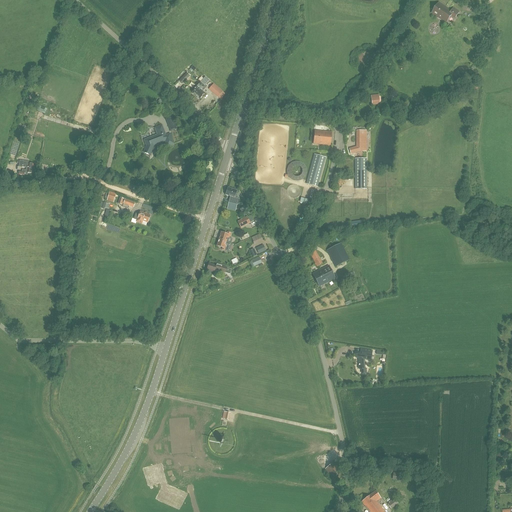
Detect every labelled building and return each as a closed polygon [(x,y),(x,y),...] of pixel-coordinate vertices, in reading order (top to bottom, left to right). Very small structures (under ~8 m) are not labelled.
[(431,14),(439,19),(446,24),(451,17),(455,19),(460,12),(454,7),(452,10),(439,2),(431,14)] [(398,43),(395,48),(400,51),(403,47),(398,43)] [(191,76),(188,74),(187,73),(179,81),(182,84),(191,76)] [(195,96),(202,89),(206,85),(210,81),(206,77),(198,86),(198,85),(198,86),(196,85),(194,87),(195,89),(192,92),(193,93),(193,94),(195,96)] [(223,92),(213,84),(210,89),(219,96),(223,92)] [(208,87),(206,85),(202,89),(195,96),(198,99),(199,99),(200,99),(206,93),(204,91),(208,87)] [(380,104),(380,103),(380,97),(379,94),(371,95),(373,105),(380,104)] [(39,105),(37,111),(45,114),(47,109),(39,105)] [(171,132),(177,129),(173,119),(167,121),(171,132)] [(168,146),(173,144),(177,145),(179,141),(176,131),(169,133),(170,134),(166,136),(162,126),(156,128),(159,135),(153,138),(151,139),(151,138),(145,140),(146,143),(147,146),(144,153),(150,155),(155,145),(166,141),(168,146)] [(313,144),(330,146),(332,132),(315,131),(313,144)] [(357,131),(357,147),(349,149),(351,154),(361,151),(366,151),(366,131),(357,131)] [(314,155),(306,184),(317,187),(325,158),(314,155)] [(355,189),(367,189),(366,159),(355,159),(355,189)] [(29,162),(23,161),(20,161),(19,167),(26,168),(26,171),(22,170),(22,172),(19,172),(19,175),(24,175),(28,175),(28,173),(33,174),(34,164),(29,164),(29,162)] [(226,195),(231,197),(229,202),(234,204),(237,205),(241,203),(239,199),(237,198),(238,196),(235,195),(237,191),(228,188),(226,195)] [(110,191),(107,201),(114,203),(116,194),(110,191)] [(397,196),(358,202),(361,222),(400,216),(397,196)] [(123,204),(124,204),(123,208),(128,209),(129,206),(133,207),(135,203),(125,199),(123,204)] [(237,205),(234,204),(229,202),(227,208),(236,211),(237,205)] [(150,215),(147,214),(145,213),(140,211),(139,215),(136,214),(134,219),(133,218),(131,222),(136,224),(137,221),(141,223),(142,221),(147,222),(148,223),(150,215)] [(241,228),(250,223),(247,217),(238,222),(241,228)] [(219,239),(226,241),(228,238),(229,238),(231,233),(228,232),(227,234),(221,232),(219,239)] [(226,241),(219,239),(217,246),(223,248),(222,250),(225,251),(226,246),(225,245),(226,241)] [(336,267),(349,260),(341,243),(327,250),(336,267)] [(256,248),(259,254),(266,250),(263,245),(256,248)] [(317,267),(322,264),(315,251),(310,253),(317,267)] [(251,261),(254,267),(262,263),(260,257),(251,261)] [(215,269),(230,274),(231,269),(217,264),(216,266),(209,264),(207,269),(210,270),(210,271),(214,272),(215,269)] [(319,286),(335,278),(329,266),(313,274),(319,286)] [(371,360),(372,351),(364,350),(363,353),(357,352),(356,358),(359,358),(360,365),(359,366),(359,369),(360,369),(360,370),(361,369),(361,373),(366,373),(366,369),(365,369),(364,359),(371,360)] [(224,411),(223,413),(222,419),(229,420),(230,413),(224,411)] [(333,478),(342,471),(334,461),(325,468),(333,478)] [(405,475),(393,473),(392,479),(404,481),(405,475)] [(362,502),(369,511),(385,511),(377,501),(381,498),(376,491),(362,502)] [(387,504),(391,509),(398,503),(395,499),(387,504)]
